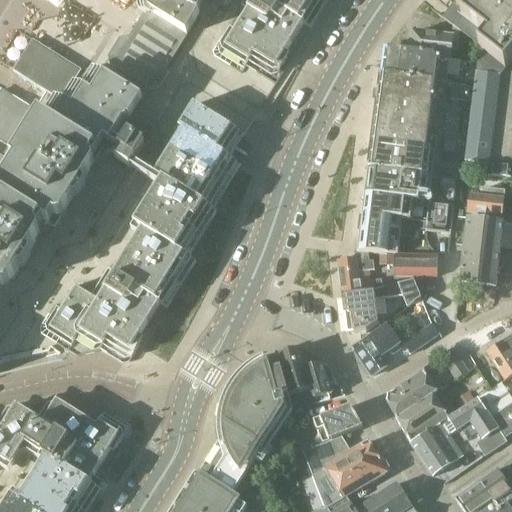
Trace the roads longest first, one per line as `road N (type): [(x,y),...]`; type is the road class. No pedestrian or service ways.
road 1 (secondary): [(241,301),(302,143),(386,0)]
road 2 (residential): [(437,511),(328,338),(241,301)]
road 3 (residential): [(185,417),(106,385),(74,382),(0,398)]
road 4 (secondary): [(185,417),(241,301)]
